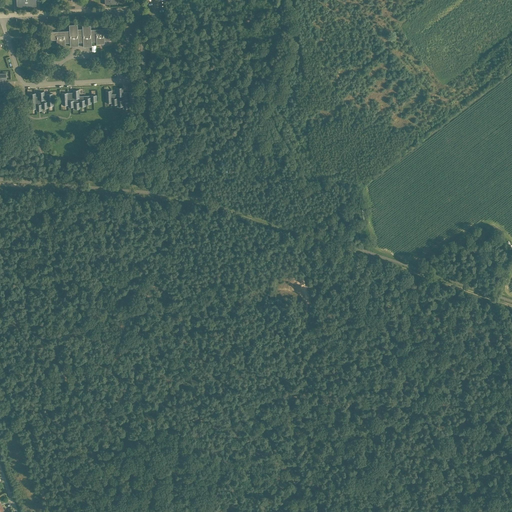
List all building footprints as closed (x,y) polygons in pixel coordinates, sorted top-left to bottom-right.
[(51,40),(57,39),(57,45),(65,45),(65,43),(70,42),(70,46),(79,46),(78,41),(83,41),(83,47),(92,46),(92,41),(96,41),(97,44),(105,43),(105,40),(112,40),(112,28),(91,29),(91,25),(82,25),(83,29),(78,29),(77,24),(69,24),(69,30),(50,31),(51,40)] [(6,73),(0,73),(0,102),(9,102),(9,96),(5,96),(5,90),(10,90),(9,84),(3,84),(3,79),(7,79),(6,73)] [(112,94),(112,90),(105,90),(106,102),(112,102),(112,104),(117,104),(118,106),(123,106),(123,108),(129,108),(129,103),(135,103),(134,91),(123,92),(123,87),(117,87),(117,93),(112,94)] [(79,89),(73,90),(73,92),(68,92),(62,93),(62,105),(68,104),(68,107),(74,106),(74,108),(80,108),(80,106),(86,106),(86,104),(91,103),(91,101),(97,101),(96,95),(79,95),(79,89)] [(44,91),(38,91),(38,96),(36,96),(36,93),(30,93),(30,109),(36,108),(36,110),(42,110),(42,108),(48,108),(48,106),(53,105),(53,93),(47,93),(47,97),(45,97),(44,91)]
